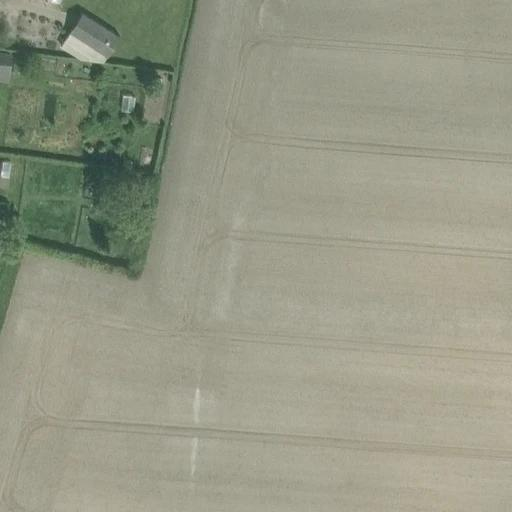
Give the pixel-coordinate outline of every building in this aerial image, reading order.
[(97,68),(112,46),(76,22),(61,44),(97,68)] [(162,252),(195,256),(197,241),(164,236),(162,252)] [(41,288),(68,289),(68,276),(41,276),(41,288)] [(193,301),(194,285),(153,282),(152,298),(193,301)] [(94,452),(99,427),(138,400),(145,411),(149,392),(156,404),(157,401),(188,380),(181,369),(192,362),(199,372),(205,368),(201,362),(209,356),(197,339),(198,339),(204,335),(174,329),(170,323),(6,290),(0,322),(0,408),(31,415),(34,404),(68,410),(65,424),(76,426),(94,452)] [(83,502),(83,496),(40,497),(40,511),(110,511),(110,501),(83,502)] [(24,511),(26,500),(0,498),(0,511),(24,511)]
